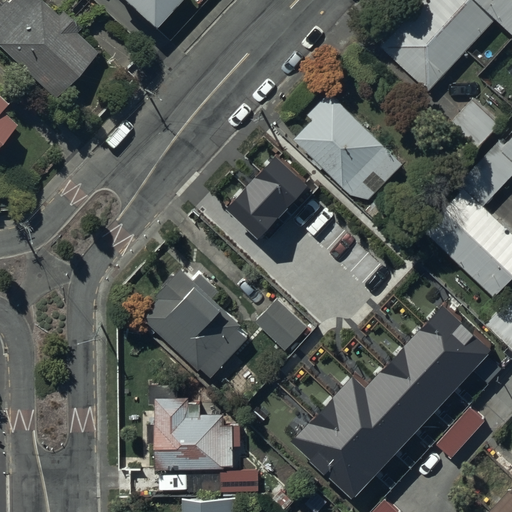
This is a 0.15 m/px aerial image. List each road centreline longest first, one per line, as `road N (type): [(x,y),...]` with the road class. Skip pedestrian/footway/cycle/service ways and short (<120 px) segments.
road 1 (unclassified): [(171,133),(145,209),(87,280),(80,455),(62,511)]
road 2 (unclassified): [(0,243),(35,232),(94,170),(171,133)]
road 3 (unclassified): [(42,511),(22,455),(19,338),(0,315)]
road 4 (unclassified): [(171,133),(296,0)]
